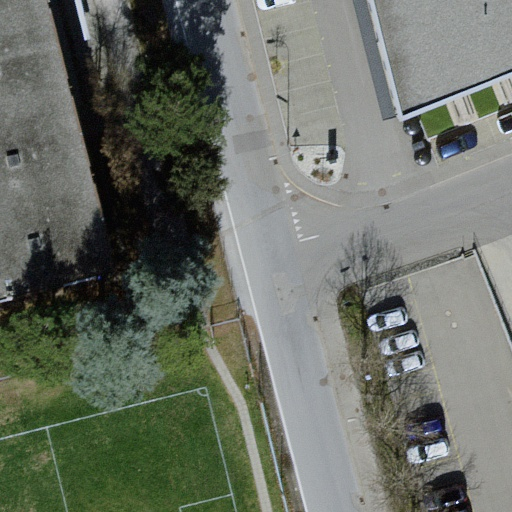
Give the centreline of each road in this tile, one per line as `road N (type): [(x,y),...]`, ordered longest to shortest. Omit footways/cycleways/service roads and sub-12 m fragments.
road 1 (residential): [(269,252),(336,511)]
road 2 (residential): [(205,0),(269,252)]
road 3 (residential): [(269,252),(390,221),(511,176)]
